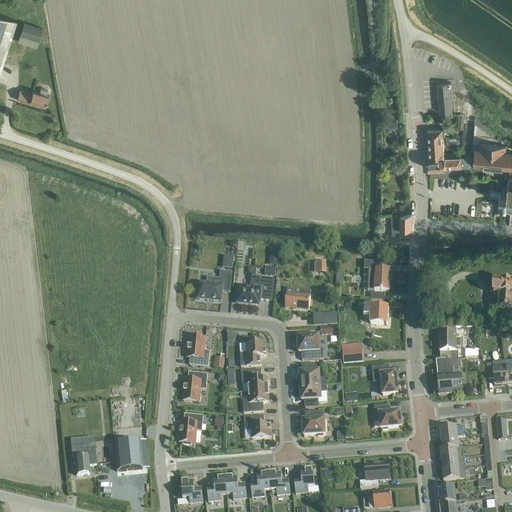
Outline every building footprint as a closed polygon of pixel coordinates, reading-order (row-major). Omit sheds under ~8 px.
[(0,71),(16,20),(0,15),(0,71)] [(17,42),(37,48),(43,28),(24,22),(17,42)] [(438,84),(440,113),(452,111),(451,98),(453,98),(451,83),(438,84)] [(32,102),(45,106),(48,96),(47,96),(48,92),(48,90),(41,88),(40,89),(39,93),(33,91),(32,94),(19,91),(16,100),(31,105),(32,102)] [(475,119),(475,124),(494,137),(496,133),(478,120),(475,119)] [(427,129),(428,143),(444,142),(443,128),(427,129)] [(428,143),(429,158),(444,157),(444,142),(428,143)] [(474,167),(511,169),(511,152),(506,152),(506,147),(480,145),(480,150),(476,150),(474,167)] [(429,158),(428,158),(429,167),(431,169),(431,176),(449,178),(448,168),(463,167),(462,156),(444,157),(429,158)] [(511,175),(508,175),(507,187),(503,187),(502,193),(501,192),(500,201),(501,201),(501,208),(505,209),(505,219),(511,219),(511,175)] [(401,230),(411,230),(412,215),(401,215),(401,230)] [(266,269),(265,276),(275,277),(276,269),(266,269)] [(368,281),(368,292),(374,293),(389,293),(390,280),(391,273),(376,273),(369,272),(368,281)] [(230,294),(232,274),(221,273),(220,280),(208,279),(207,285),(199,284),(197,300),(221,303),(222,293),(230,294)] [(239,288),(237,305),(259,307),(260,301),(272,302),(274,281),(252,279),(251,289),(239,288)] [(499,310),(511,311),(511,287),(495,286),(494,300),(490,299),(489,311),(499,311),(499,310)] [(287,290),(285,309),(293,310),(292,310),(309,312),(311,297),(310,297),(311,292),(301,291),(300,296),(295,296),(295,291),(287,290)] [(370,325),(388,326),(389,309),(372,308),(372,305),(365,305),(364,318),(371,318),(370,325)] [(478,328),(478,334),(479,334),(479,336),(499,334),(498,328),(485,329),(484,327),(478,328)] [(335,328),(335,329),(321,329),(322,336),(338,335),(338,328),(335,328)] [(440,335),(440,361),(449,361),(449,362),(459,361),(459,353),(457,353),(457,335),(440,335)] [(190,338),(187,359),(190,360),(190,366),(208,368),(209,353),(205,353),(206,340),(202,339),(202,337),(194,336),(194,339),(190,338)] [(299,339),(299,338),(298,338),(299,349),(299,348),(301,348),(302,362),(324,361),(323,349),(320,349),(319,337),(299,339)] [(240,355),(241,368),(261,367),(260,358),(265,358),(265,354),(266,354),(266,344),(246,345),(247,355),(240,355)] [(363,363),(362,351),(342,353),(343,365),(363,363)] [(224,359),(216,358),(214,369),(223,370),(224,359)] [(449,361),(440,361),(436,361),(438,378),(439,388),(439,390),(437,392),(438,396),(440,397),(463,394),(461,377),(451,378),(450,375),(453,375),(453,370),(461,369),(460,361),(459,361),(449,362),(449,361)] [(298,378),(299,388),(327,386),(326,379),(320,380),(319,373),(317,373),(316,365),(302,366),(303,374),(301,374),(302,378),(299,378),(298,378)] [(507,386),(506,366),(493,367),(492,365),(487,366),(488,380),(494,379),(494,387),(507,386)] [(396,374),(390,375),(389,367),(372,369),(374,384),(381,383),(383,397),(397,395),(397,396),(398,396),(397,384),(396,374)] [(249,386),(249,393),(268,392),(268,380),(262,380),(261,371),(241,372),(242,386),(249,386)] [(183,402),(200,404),(201,391),(206,391),(207,376),(189,374),(188,381),(185,381),(183,402)] [(327,386),(299,388),(300,398),(303,398),(303,402),(304,402),(305,410),(319,409),(318,401),(321,401),(320,394),(327,394),(327,386)] [(268,392),(249,393),(250,401),(243,401),(244,415),(264,414),(263,405),(269,404),(268,392)] [(380,423),(381,430),(383,430),(383,432),(388,431),(388,430),(401,428),(401,429),(402,429),(401,418),(400,418),(400,413),(389,414),(388,406),(374,408),(376,424),(380,423)] [(305,414),(306,427),(304,427),(303,427),(304,438),(305,438),(305,437),(318,436),(318,438),(323,437),(323,436),(325,436),(324,422),(325,422),(324,413),(305,414)] [(202,433),(203,418),(185,416),(184,423),(181,423),(179,444),(183,444),(183,447),(191,447),(191,445),(196,446),(197,432),(202,433)] [(223,428),(224,418),(216,417),(215,428),(218,428),(218,431),(222,432),(222,428),(223,428)] [(245,432),(251,432),(252,441),(271,440),(271,430),(270,430),(270,426),(265,426),(264,418),(244,419),(245,432)] [(440,430),(441,440),(458,439),(456,428),(440,430)] [(507,440),(506,428),(497,429),(498,441),(507,440)] [(441,440),(442,451),(459,449),(458,439),(441,440)] [(115,445),(117,473),(142,470),(139,443),(115,445)] [(94,448),(71,450),(73,466),(75,466),(76,477),(89,476),(88,467),(96,467),(94,448)] [(442,451),(440,451),(442,462),(458,460),(464,459),(463,449),(459,449),(442,451)] [(442,462),(443,472),(465,470),(464,459),(458,460),(442,462)] [(389,464),(365,466),(366,482),(360,483),(361,491),(379,489),(378,482),(390,481),(389,464)] [(465,470),(443,472),(444,483),(466,480),(465,470)] [(294,481),(296,496),(309,495),(308,489),(315,489),(313,471),(301,472),(301,480),(294,481)] [(270,475),(269,475),(271,493),(277,492),(277,498),(290,496),(289,481),(282,482),(281,474),(270,475)] [(271,493),(269,475),(268,475),(257,476),(258,484),(251,485),(252,500),(265,499),(265,493),(271,493)] [(227,479),(225,479),(227,497),(233,496),(234,502),(247,500),(245,485),(238,486),(237,478),(227,479)] [(227,497),(225,479),(224,479),(214,480),(214,488),(207,489),(209,504),(222,503),(221,497),(227,497)] [(493,480),(484,481),(486,493),(494,492),(493,480)] [(181,483),(183,501),(189,500),(190,506),(203,504),(202,489),(195,490),(194,482),(181,483)] [(438,489),(440,505),(456,503),(454,487),(438,489)] [(364,501),(365,511),(392,509),(391,493),(390,493),(390,494),(382,495),(382,493),(373,494),(374,500),(364,501)]
